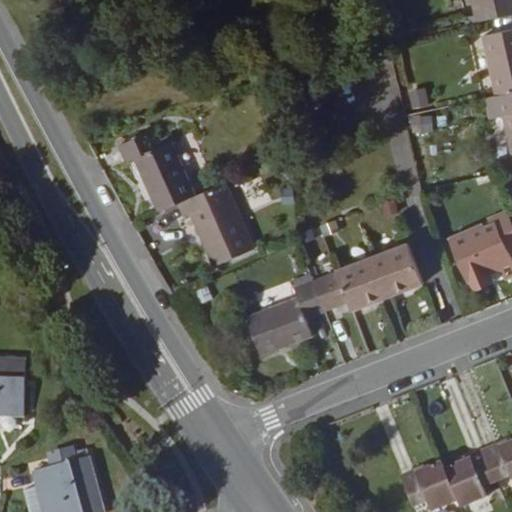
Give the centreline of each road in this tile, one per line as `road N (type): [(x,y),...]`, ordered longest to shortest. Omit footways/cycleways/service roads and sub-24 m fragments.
road 1 (secondary): [(225,446),(0,32)]
road 2 (secondary): [(0,93),(52,199),(171,386),(225,446)]
road 3 (residential): [(225,446),(280,415),(511,322)]
